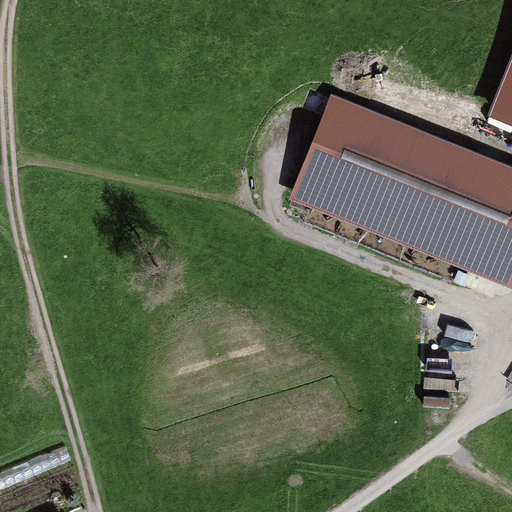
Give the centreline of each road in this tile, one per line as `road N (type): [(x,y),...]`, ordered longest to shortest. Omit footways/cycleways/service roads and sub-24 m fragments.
road 1 (track): [(94,511),(20,245),(6,24),(17,0)]
road 2 (track): [(344,511),(474,419),(511,371)]
